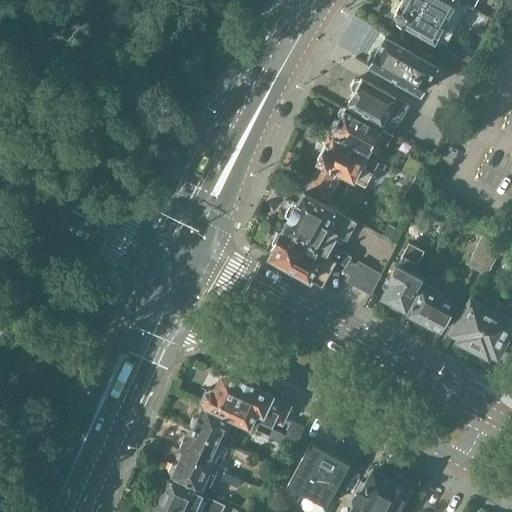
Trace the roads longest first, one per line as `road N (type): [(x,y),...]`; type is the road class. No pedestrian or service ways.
road 1 (tertiary): [(490,409),(249,278),(167,275)]
road 2 (tertiary): [(167,275),(216,338),(460,466)]
road 3 (secondary): [(167,275),(317,0)]
road 4 (secondary): [(61,511),(167,275)]
road 5 (tertiary): [(167,275),(0,185)]
road 6 (unknown): [(472,142),(456,173),(460,202),(511,223)]
